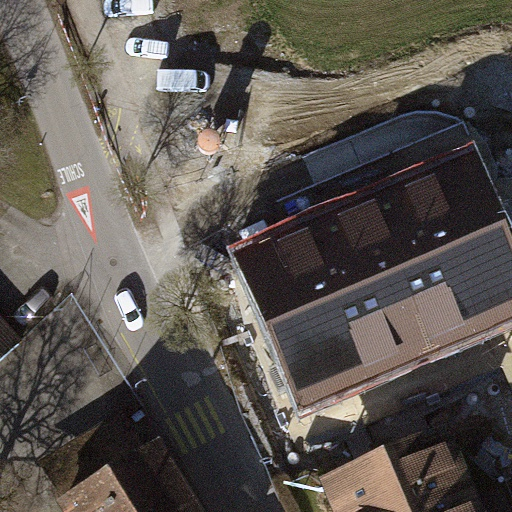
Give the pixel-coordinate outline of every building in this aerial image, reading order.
[(511,191),(502,167),(289,256),(316,322),(511,240),(511,191)] [(511,314),(504,297),(441,325),(469,387),(511,367),(511,314)] [(0,319),(0,364),(23,345),(0,319)] [(201,511),(162,448),(150,456),(123,412),(41,463),(68,506),(59,511),(201,511)] [(326,494),(334,511),(468,511),(483,505),(469,474),(457,480),(440,442),(326,494)]
